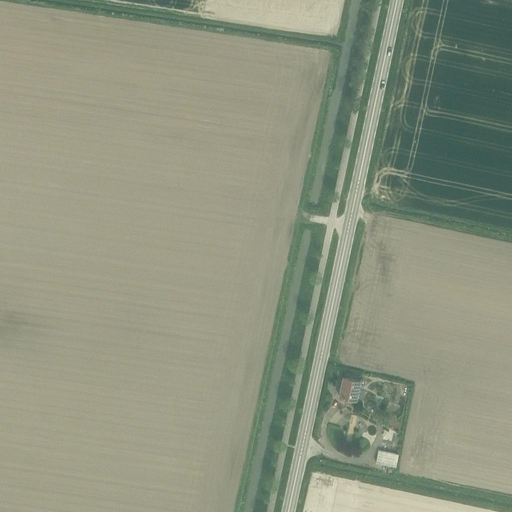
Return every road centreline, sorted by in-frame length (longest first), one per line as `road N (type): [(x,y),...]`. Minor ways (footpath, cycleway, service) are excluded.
road 1 (secondary): [(288,511),(397,0)]
road 2 (track): [(352,209),(511,243)]
road 3 (track): [(340,359),(372,213)]
